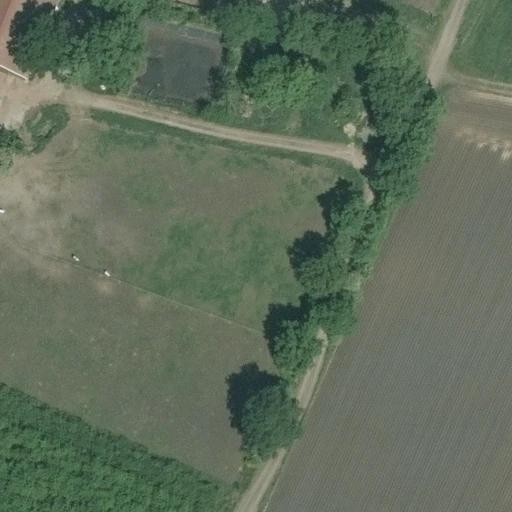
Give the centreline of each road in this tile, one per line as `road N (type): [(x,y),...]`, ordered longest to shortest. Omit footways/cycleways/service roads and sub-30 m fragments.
road 1 (track): [(247,511),(466,0)]
road 2 (track): [(395,163),(69,96),(0,124)]
